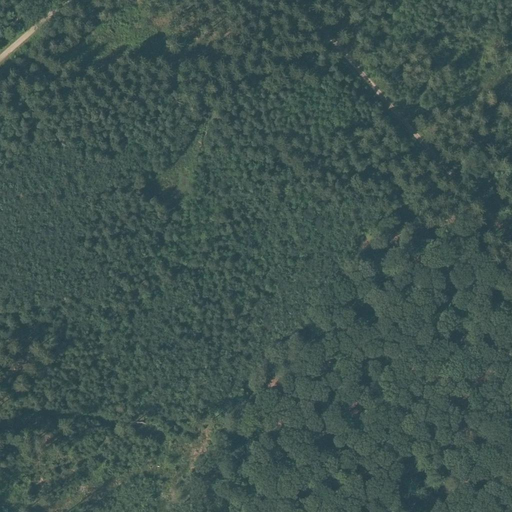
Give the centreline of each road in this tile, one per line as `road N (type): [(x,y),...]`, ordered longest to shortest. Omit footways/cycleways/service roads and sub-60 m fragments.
road 1 (track): [(296,0),(511,240)]
road 2 (track): [(511,285),(317,511)]
